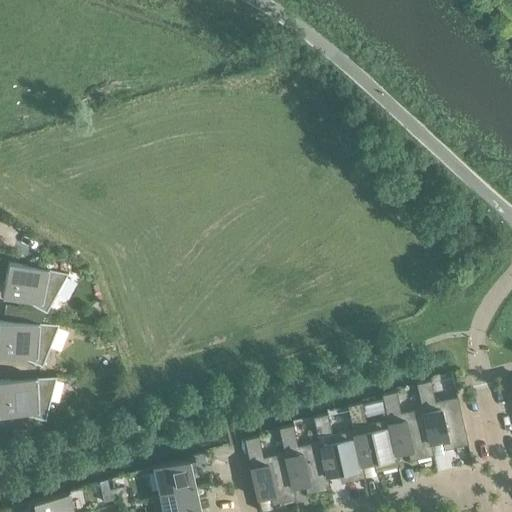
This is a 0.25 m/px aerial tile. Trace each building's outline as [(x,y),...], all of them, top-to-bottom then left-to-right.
[(68,273),(22,264),(8,261),(4,283),(7,283),(4,295),(35,301),(33,305),(46,312),(68,273)] [(58,324),(59,324),(13,321),(12,321),(0,320),(0,354),(30,356),(28,360),(42,366),(58,324)] [(430,380),(416,383),(421,408),(422,407),(429,442),(430,442),(441,440),(444,449),(468,444),(451,372),(450,372),(456,397),(435,401),(430,380)] [(56,377),(56,376),(10,379),(0,379),(0,408),(0,414),(31,412),(30,416),(45,420),(56,377)] [(396,391),(381,395),(387,419),(395,453),(396,453),(407,451),(409,461),(433,455),(430,442),(429,442),(422,407),(421,408),(400,412),(396,391)] [(361,402),(347,406),(352,430),(353,430),(361,465),(361,464),(373,462),(375,472),(399,466),(396,453),(395,453),(387,419),(366,423),(361,402)] [(327,414),(312,417),(318,441),(319,441),(326,476),(327,476),(338,473),(340,483),(364,477),(361,464),(361,465),(353,430),(352,430),(332,435),(327,414)] [(293,425),(278,428),(283,452),(284,452),(292,487),(293,487),(304,484),(306,494),(330,489),(327,476),(326,476),(319,441),(318,441),(297,446),(293,425)] [(29,429),(12,430),(17,443),(32,438),(29,429)] [(244,439),(260,511),(261,511),(258,498),(269,495),(272,505),(295,500),(293,487),(292,487),(284,452),(283,452),(263,457),(258,436),(244,439)] [(194,457),(154,466),(160,494),(194,487),(193,480),(194,457)] [(112,489),(115,499),(126,496),(124,486),(112,489)] [(164,511),(177,511),(199,507),(194,487),(160,494),(164,511)] [(115,499),(112,489),(101,491),(103,501),(115,499)] [(71,511),(67,493),(27,502),(32,511),(71,511)]
